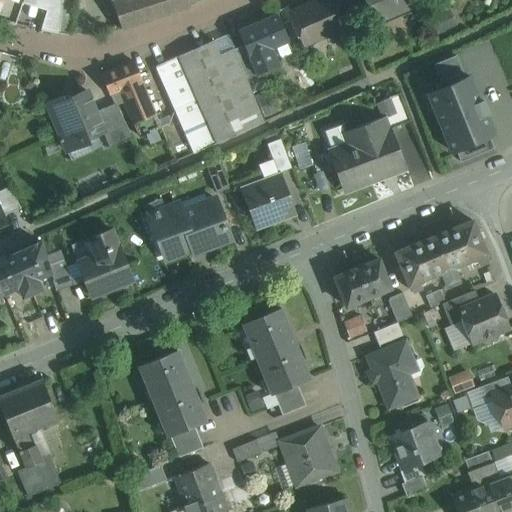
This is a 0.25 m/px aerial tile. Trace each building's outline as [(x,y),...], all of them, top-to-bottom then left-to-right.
[(22,0),(22,2),(48,10),(49,8),(60,11),(61,7),(61,0),(22,0)] [(61,0),(61,7),(70,8),(71,0),(61,0)] [(111,0),(121,28),(190,6),(189,3),(195,0),(111,0)] [(318,0),(290,12),(289,13),(292,20),(303,45),(326,35),(325,32),(341,25),(342,28),(344,27),(331,0),(318,0)] [(358,0),(345,0),(352,19),(364,14),(358,0)] [(418,0),(364,0),(374,24),(376,23),(376,22),(391,16),(392,16),(393,15),(392,13),(417,2),(418,4),(420,4),(418,0)] [(287,6),(275,12),(276,14),(277,14),(281,24),(292,20),(289,13),(290,12),(287,6)] [(60,11),(58,33),(67,35),(70,8),(61,7),(60,11)] [(58,33),(60,11),(49,8),(48,10),(42,30),(58,33)] [(457,25),(450,10),(430,19),(437,34),(457,25)] [(276,14),(238,31),(244,45),(234,49),(246,79),(284,62),(282,57),(292,53),(287,42),(289,41),(281,24),(277,14),(276,14)] [(234,49),(228,34),(157,66),(195,152),(264,123),(262,119),(254,99),(246,79),(234,49)] [(134,63),(102,75),(114,104),(115,104),(123,100),(132,122),(153,115),(154,115),(140,82),(141,81),(134,63)] [(421,92),(447,158),(508,133),(480,69),(421,92)] [(96,112),(87,91),(62,101),(61,98),(47,104),(67,151),(89,142),(87,138),(102,132),(104,131),(96,112)] [(281,111),(273,91),(254,99),(262,119),(281,111)] [(410,121),(400,93),(377,102),(383,117),(388,130),(410,121)] [(132,138),(115,104),(114,104),(96,112),(104,131),(102,132),(110,149),(132,138)] [(153,115),(132,122),(139,134),(158,127),(153,115)] [(383,117),(345,132),(342,124),(325,131),(335,156),(334,156),(346,189),(402,168),(388,130),(383,117)] [(291,168),(280,139),(267,144),(272,158),(277,173),(291,168)] [(303,141),(292,144),(297,166),(309,163),(303,141)] [(272,158),(257,164),(266,186),(243,194),(256,226),(294,212),(280,176),(279,176),(277,173),(272,158)] [(228,188),(218,162),(206,166),(216,192),(228,188)] [(215,199),(181,211),(178,202),(147,213),(148,215),(150,215),(150,216),(153,218),(155,217),(162,237),(159,239),(165,256),(164,257),(165,259),(191,249),(193,253),(231,239),(215,199)] [(472,221),(447,231),(460,264),(477,258),(480,265),(488,262),(485,254),(486,254),(472,221)] [(131,280),(111,229),(88,239),(94,255),(78,262),(92,296),(131,280)] [(447,231),(421,241),(435,275),(442,272),(447,284),(458,279),(453,267),(460,264),(447,231)] [(435,275),(421,241),(395,252),(409,286),(410,285),(413,292),(421,289),(418,282),(435,275)] [(41,242),(14,254),(32,293),(41,289),(37,279),(51,273),(48,264),(41,242)] [(14,254),(0,260),(0,287),(3,294),(18,287),(22,297),(32,293),(14,254)] [(74,284),(63,258),(48,264),(51,273),(57,291),(74,284)] [(378,259),(356,268),(368,297),(390,288),(378,259)] [(356,268),(334,277),(346,306),(368,297),(356,268)] [(445,302),(441,290),(426,297),(431,308),(441,304),(445,302)] [(479,302),(474,290),(445,302),(441,304),(450,326),(462,321),(458,310),(479,302)] [(412,316),(402,292),(390,297),(388,301),(397,323),(397,322),(412,316)] [(508,328),(495,295),(479,302),(458,310),(462,321),(472,344),(482,339),(487,341),(493,339),(495,334),(508,328)] [(281,308),(242,324),(243,325),(271,392),(270,393),(271,394),(296,384),(309,378),(309,377),(308,377),(281,310),(281,309),(281,308)] [(360,316),(344,321),(350,339),(366,333),(360,316)] [(462,321),(450,326),(443,329),(453,351),(472,344),(462,321)] [(397,323),(373,332),(378,345),(402,336),(397,322),(397,323)] [(404,341),(366,357),(388,408),(416,396),(403,364),(413,360),(404,341)] [(177,350),(139,366),(139,367),(140,367),(167,435),(167,436),(193,425),(205,420),(205,419),(204,419),(177,352),(177,350)] [(474,388),(468,372),(449,380),(455,396),(474,388)] [(507,377),(481,386),(485,398),(491,396),(511,388),(507,377)] [(41,380),(0,396),(0,404),(13,437),(24,433),(57,419),(41,380)] [(305,406),(296,384),(273,393),(282,415),(305,406)] [(511,387),(511,388),(491,396),(503,426),(511,422),(511,387)] [(425,423),(391,435),(404,469),(421,463),(438,456),(425,423)] [(193,425),(169,435),(178,457),(202,447),(193,425)] [(319,427),(280,442),(281,445),(296,485),(335,470),(319,427)] [(256,439),(261,453),(281,445),(280,442),(276,431),(256,439)] [(24,433),(13,437),(26,468),(41,461),(35,445),(30,447),(24,433)] [(256,439),(231,449),(237,463),(261,453),(256,439)] [(476,456),(497,511),(506,511),(511,510),(511,473),(500,478),(493,462),(492,463),(488,452),(476,456)] [(497,511),(476,456),(465,460),(469,472),(467,472),(473,489),(467,492),(467,491),(451,497),(456,511),(497,511)] [(208,463),(174,477),(186,511),(223,511),(226,511),(208,463)] [(421,463),(404,469),(399,470),(404,483),(422,476),(425,474),(421,463)] [(160,465),(132,476),(136,491),(166,480),(160,465)] [(404,483),(401,484),(406,496),(426,488),(422,476),(404,483)] [(243,490),(232,494),(240,511),(241,511),(251,508),(243,490)] [(348,511),(345,499),(309,509),(309,511),(348,511)]
